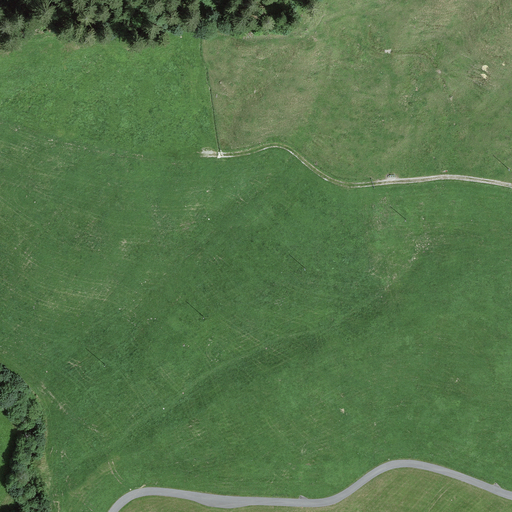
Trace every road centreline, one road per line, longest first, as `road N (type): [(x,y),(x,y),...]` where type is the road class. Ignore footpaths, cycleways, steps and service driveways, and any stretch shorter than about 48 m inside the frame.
road 1 (residential): [(113,511),(149,490),(326,501),(399,463),(511,495)]
road 2 (track): [(203,155),(281,145),(333,181),(451,176),(511,185)]
